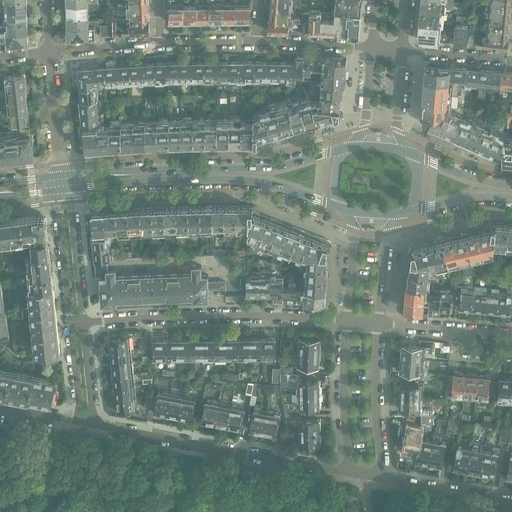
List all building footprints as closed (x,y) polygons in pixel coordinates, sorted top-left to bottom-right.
[(0,0),(1,9),(27,9),(26,0),(0,0)] [(119,5),(119,9),(148,8),(148,4),(149,3),(148,0),(126,0),(127,4),(119,5)] [(271,8),(291,11),(292,4),(297,5),(297,6),(301,6),(301,2),(290,0),(271,0),(271,3),(270,4),(270,7),(271,8)] [(335,0),(335,11),(360,13),(361,1),(346,0),(335,0)] [(454,2),(430,0),(421,0),(421,11),(440,13),(445,13),(446,6),(454,7),(454,2)] [(67,3),(67,14),(86,14),(86,8),(98,8),(98,3),(67,3)] [(184,22),(184,5),(169,5),(169,8),(169,22),(177,22),(177,24),(182,24),(182,22),(184,22)] [(184,5),(184,22),(189,22),(190,23),(195,23),(195,22),(197,22),(197,5),(184,5)] [(197,5),(197,22),(202,22),(202,23),(209,23),(210,5),(197,5)] [(210,5),(209,23),(216,23),(216,22),(222,22),(223,5),(210,5)] [(235,21),(236,5),(223,5),(222,22),(223,22),(223,23),(229,23),(229,21),(235,21)] [(236,5),(235,21),(236,21),(236,23),(242,23),(242,21),(249,21),(250,7),(250,5),(245,5),(236,5)] [(490,10),(489,16),(510,18),(511,8),(487,6),(486,9),(490,10)] [(148,8),(119,9),(119,14),(127,13),(127,19),(128,19),(149,18),(149,14),(148,13),(148,8)] [(270,14),(270,19),(292,21),(299,22),(300,18),(295,17),(295,18),(291,17),(291,11),(271,8),(271,9),(270,10),(270,13),(270,14)] [(0,14),(8,15),(8,20),(27,20),(27,9),(1,9),(0,9),(0,14)] [(310,11),(310,14),(309,23),(309,33),(319,33),(321,18),(321,11),(310,11)] [(360,13),(335,11),(335,12),(321,11),(321,18),(319,33),(337,34),(356,35),(356,34),(358,33),(359,33),(360,13)] [(421,11),(419,27),(438,29),(440,13),(421,11)] [(67,26),(95,25),(99,25),(99,20),(86,20),(86,14),(67,14),(67,26)] [(302,23),(309,23),(310,14),(303,14),(302,23)] [(485,26),(509,28),(510,18),(489,16),(488,22),(486,22),(485,26)] [(149,18),(128,19),(128,28),(129,34),(150,33),(149,18)] [(292,21),(270,19),(269,19),(268,31),(291,32),(292,21)] [(27,20),(8,20),(8,26),(0,26),(0,32),(28,31),(27,20)] [(101,25),(101,35),(110,35),(110,24),(101,25)] [(95,25),(67,26),(67,38),(95,36),(95,25)] [(455,25),(455,30),(454,38),(454,43),(466,44),(467,26),(455,25)] [(509,28),(485,26),(485,29),(488,30),(487,36),(508,38),(509,28)] [(438,29),(419,27),(418,38),(420,41),(437,42),(438,29)] [(28,31),(0,32),(1,37),(0,36),(0,46),(28,43),(28,31)] [(508,38),(487,36),(485,36),(484,46),(508,48),(508,38)] [(304,71),(304,56),(296,56),(296,64),(291,64),(291,82),(291,83),(295,83),(295,75),(304,76),(304,71)] [(322,69),(323,69),(323,65),(322,65),(323,63),(323,57),(304,56),(304,71),(308,72),(309,68),(322,69)] [(323,65),(323,69),(345,71),(346,59),(343,59),(343,58),(323,57),(323,63),(322,65),(323,65)] [(193,81),(192,63),(187,63),(187,62),(182,63),(181,63),(180,63),(181,81),(193,81)] [(205,81),(205,63),(203,63),(202,62),(198,62),(197,63),(192,63),(193,81),(205,81)] [(205,63),(205,81),(218,80),(218,63),(213,63),(211,62),(207,62),(206,63),(205,63)] [(222,63),(218,63),(218,80),(230,80),(230,63),(228,63),(227,62),(223,62),(222,63)] [(230,80),(242,81),(242,63),(237,63),(236,62),(232,62),(231,63),(230,63),(230,80)] [(242,63),(242,81),(255,81),(255,63),(254,63),(253,62),(248,62),(247,63),(242,63)] [(255,63),(255,81),(267,81),(267,63),(263,63),(261,62),(257,62),(256,63),(255,63)] [(267,81),(279,81),(280,63),(279,63),(277,62),(273,62),(272,63),(267,63),(267,81)] [(168,81),(168,64),(163,64),(161,63),(157,63),(156,64),(155,64),(156,82),(156,85),(165,85),(164,82),(168,81)] [(168,64),(168,81),(181,81),(180,63),(179,64),(178,63),(173,63),(172,64),(168,64)] [(280,63),(279,81),(291,82),(291,64),(287,64),(286,63),(282,63),(281,63),(280,63)] [(131,66),(131,83),(139,83),(139,86),(143,86),(143,82),(144,82),(143,65),(138,65),(136,64),(132,65),(131,66)] [(144,82),(156,82),(155,64),(154,64),(153,64),(148,64),(147,65),(143,65),(144,82)] [(118,66),(119,84),(131,83),(131,66),(129,66),(128,65),(123,65),(122,66),(118,66)] [(425,77),(449,79),(450,67),(429,65),(429,66),(426,66),(425,77)] [(105,67),(106,81),(106,85),(119,84),(118,66),(113,67),(112,66),(107,66),(106,67),(105,67)] [(80,87),(80,88),(98,87),(98,82),(106,81),(105,67),(91,68),(91,67),(81,68),(81,69),(78,69),(79,81),(78,81),(79,87),(80,87)] [(449,79),(466,81),(467,69),(450,67),(449,79)] [(321,80),(344,82),(345,71),(323,69),(322,69),(321,80)] [(466,86),(477,87),(479,70),(467,69),(466,81),(466,86)] [(477,87),(489,89),(491,70),(486,70),(480,70),(479,70),(477,87)] [(491,70),(489,89),(501,90),(502,72),(491,70)] [(511,72),(502,72),(501,90),(511,90),(511,72)] [(5,77),(6,89),(25,87),(26,85),(26,81),(25,80),(24,75),(18,75),(18,74),(14,74),(14,76),(5,77)] [(425,77),(423,100),(422,106),(425,106),(425,109),(424,116),(423,117),(422,117),(422,118),(421,119),(421,120),(422,121),(423,122),(441,130),(452,135),(462,112),(463,110),(464,104),(466,86),(466,81),(449,79),(425,77)] [(320,92),(342,94),(342,89),(344,87),(344,82),(321,80),(320,92)] [(6,89),(7,101),(26,99),(26,98),(27,97),(27,93),(25,92),(25,87),(6,89)] [(98,87),(80,88),(80,92),(79,92),(80,100),(81,100),(81,101),(102,99),(101,87),(98,88),(98,87)] [(313,103),(339,105),(340,101),(341,99),(342,94),(320,92),(320,99),(312,99),(313,103)] [(299,98),(306,124),(318,121),(313,103),(312,99),(309,95),(299,98)] [(132,97),(123,98),(124,106),(132,106),(132,97)] [(287,101),(295,128),(306,124),(299,98),(287,101)] [(26,99),(7,101),(9,113),(27,111),(27,110),(28,109),(28,105),(27,104),(26,99)] [(102,99),(81,101),(79,101),(79,103),(78,104),(79,107),(80,108),(81,113),(103,112),(102,99)] [(275,102),(283,131),(295,128),(287,101),(287,99),(275,102)] [(283,131),(275,102),(264,106),(265,110),(272,134),(283,131)] [(339,105),(313,103),(318,121),(340,115),(341,114),(342,113),(342,112),(341,111),(341,110),(340,110),(339,109),(340,105),(339,105)] [(253,120),(253,143),(256,143),(256,142),(256,141),(256,142),(258,142),(258,143),(259,144),(260,144),(261,144),(262,143),(266,136),(272,134),(265,110),(254,113),(253,120)] [(27,111),(9,113),(10,125),(16,124),(29,123),(29,122),(30,121),(29,117),(28,116),(27,111)] [(82,126),(84,125),(96,124),(100,124),(100,123),(104,123),(104,119),(104,112),(103,112),(81,113),(81,114),(80,116),(80,119),(81,120),(82,126)] [(462,112),(452,135),(463,139),(473,117),(462,112)] [(484,122),(473,117),(463,139),(474,144),(484,122)] [(182,120),(170,121),(170,144),(175,144),(175,145),(181,144),(181,143),(182,143),(182,120)] [(182,120),(182,143),(187,143),(187,144),(193,144),(193,143),(194,143),(194,120),(182,120)] [(194,120),(194,143),(199,143),(199,144),(205,144),(205,143),(206,143),(206,120),(194,120)] [(206,120),(206,143),(211,143),(211,144),(217,144),(217,143),(218,143),(218,120),(206,120)] [(230,143),(230,120),(218,120),(218,143),(223,142),(223,144),(229,144),(229,143),(230,143)] [(230,120),(230,143),(235,142),(235,144),(241,144),(241,143),(241,120),(230,120)] [(241,120),(241,143),(247,143),(247,144),(253,144),(253,143),(253,120),(241,120)] [(146,122),(146,145),(151,145),(151,146),(157,145),(157,144),(158,144),(158,121),(146,122)] [(158,121),(158,144),(163,144),(163,145),(169,145),(169,144),(170,144),(170,121),(158,121)] [(485,122),(484,122),(474,144),(485,149),(495,127),(496,125),(486,121),(485,122)] [(134,145),(134,122),(122,123),(122,146),(127,146),(127,147),(133,147),(133,146),(134,145)] [(134,122),(134,145),(139,145),(139,146),(145,146),(145,145),(146,145),(146,122),(134,122)] [(110,129),(110,147),(115,147),(115,148),(121,147),(121,146),(122,146),(122,123),(110,124),(110,129)] [(96,132),(96,124),(84,125),(86,148),(86,150),(87,150),(87,149),(88,150),(94,149),(93,148),(99,148),(98,131),(96,132)] [(98,131),(99,148),(103,148),(103,149),(109,148),(109,147),(110,147),(110,129),(100,129),(100,124),(96,124),(96,132),(98,131)] [(18,134),(21,158),(33,157),(29,127),(17,128),(18,134)] [(504,131),(495,127),(485,149),(490,152),(493,159),(493,160),(494,160),(495,160),(496,160),(497,160),(498,159),(498,158),(499,158),(499,160),(502,160),(504,137),(504,131)] [(6,136),(9,160),(21,158),(18,134),(6,136)] [(0,136),(0,160),(9,160),(6,136),(0,136)] [(511,138),(504,137),(502,160),(502,161),(508,162),(508,160),(511,160),(511,138)] [(230,207),(225,207),(225,231),(236,231),(237,207),(236,207),(236,206),(230,205),(230,207)] [(236,231),(249,231),(249,207),(248,207),(248,206),(242,205),(242,207),(237,207),(236,231)] [(165,208),(166,231),(169,230),(178,230),(177,207),(176,207),(176,206),(170,207),(170,208),(165,208)] [(182,207),(177,207),(178,230),(190,230),(189,207),(188,207),(188,206),(182,206),(182,207)] [(189,207),(190,230),(201,230),(201,207),(200,207),(200,206),(194,206),(194,207),(189,207)] [(213,229),(213,207),(212,207),(212,206),(206,206),(206,207),(201,207),(201,230),(213,229)] [(213,207),(213,229),(213,231),(225,231),(225,207),(224,207),(224,206),(218,206),(218,207),(213,207)] [(249,207),(249,231),(248,237),(256,240),(264,218),(259,216),(260,214),(257,208),(257,207),(257,206),(256,206),(255,206),(254,206),(253,206),(253,207),(249,207)] [(141,209),(142,232),(154,231),(153,208),(152,208),(152,207),(146,208),(146,209),(141,209)] [(153,208),(154,231),(166,231),(165,208),(164,208),(164,207),(158,207),(158,208),(153,208)] [(134,209),(129,210),(130,232),(142,232),(141,209),(140,209),(140,208),(134,208),(134,209)] [(122,210),(117,211),(118,229),(119,233),(130,232),(129,210),(128,210),(128,209),(122,209),(122,210)] [(110,211),(105,211),(107,235),(110,235),(112,235),(111,230),(118,229),(117,211),(116,211),(116,210),(110,210),(110,211)] [(94,231),(94,236),(107,235),(105,211),(100,212),(99,211),(93,211),(93,214),(92,214),(92,215),(86,215),(86,222),(88,222),(88,224),(86,224),(86,232),(94,231)] [(31,240),(33,254),(50,252),(47,217),(46,218),(44,216),(44,215),(34,217),(36,240),(31,240)] [(21,218),(25,241),(31,240),(36,240),(34,217),(21,218)] [(10,220),(13,243),(25,241),(21,218),(10,220)] [(254,244),(265,249),(276,220),(270,218),(269,220),(264,218),(256,240),(254,244)] [(13,243),(10,220),(0,221),(0,235),(1,244),(13,243)] [(265,249),(276,253),(286,227),(282,225),(282,223),(276,220),(265,249)] [(493,254),(494,247),(496,223),(493,223),(493,224),(494,224),(494,225),(493,225),(493,224),(492,223),(492,222),(491,222),(490,222),(489,222),(488,222),(487,223),(483,230),(483,231),(482,231),(482,232),(479,233),(484,256),(493,254)] [(496,223),(494,247),(506,248),(508,225),(502,224),(503,223),(497,223),(496,223)] [(289,252),(298,229),(292,227),(292,229),(286,227),(276,253),(287,257),(289,252)] [(301,256),(302,252),(308,235),(304,233),(305,232),(298,229),(289,252),(301,257),(301,256)] [(473,233),(467,234),(472,259),(484,256),(479,233),(474,234),(474,233),(473,233)] [(459,237),(456,238),(461,262),(464,271),(474,268),(472,259),(467,234),(459,236),(460,236),(459,236),(459,237)] [(92,241),(93,249),(111,247),(110,235),(107,235),(94,236),(92,236),(93,241),(92,241)] [(308,235),(302,252),(326,253),(327,253),(327,246),(328,246),(329,245),(330,245),(330,244),(330,243),(330,242),(330,241),(329,241),(315,235),(314,237),(308,235)] [(444,240),(449,265),(461,262),(456,238),(451,239),(451,238),(450,239),(450,238),(444,240)] [(449,265),(444,240),(436,241),(437,242),(435,242),(436,243),(432,244),(436,262),(438,267),(449,265)] [(412,260),(436,262),(432,244),(428,245),(427,244),(426,245),(426,244),(412,248),(411,248),(410,248),(410,249),(410,250),(410,251),(410,252),(411,252),(412,252),(411,260),(412,260)] [(111,247),(93,249),(93,256),(94,256),(95,261),(107,260),(113,259),(111,247)] [(50,252),(33,254),(26,254),(28,266),(51,263),(50,252)] [(302,252),(301,256),(306,256),(305,264),(326,266),(327,260),(325,258),(326,253),(302,252)] [(107,260),(95,261),(96,277),(101,277),(102,303),(117,303),(117,300),(194,297),(194,300),(209,299),(208,289),(225,288),(225,281),(208,282),(208,275),(201,275),(201,265),(193,265),(193,273),(115,276),(115,269),(107,269),(107,260)] [(410,267),(409,272),(431,274),(432,267),(438,267),(436,262),(412,260),(411,265),(410,267)] [(52,274),(51,263),(28,266),(29,277),(52,274)] [(304,275),(306,275),(327,277),(328,272),(326,270),(326,266),(305,264),(304,275)] [(407,279),(407,285),(430,286),(431,274),(409,272),(409,279),(407,279)] [(53,285),(52,274),(29,277),(30,288),(53,285)] [(306,275),(304,287),(304,288),(326,289),(327,277),(306,275)] [(259,295),(259,276),(247,276),(246,294),(251,295),(252,295),(256,296),(257,295),(259,295)] [(271,277),(259,276),(259,295),(260,295),(260,296),(265,296),(266,295),(271,295),(271,277)] [(0,337),(9,336),(0,277),(0,337)] [(283,277),(271,277),(271,295),(275,295),(275,299),(283,299),(283,286),(283,277)] [(28,288),(29,298),(54,296),(53,285),(30,288),(28,288)] [(421,300),(429,300),(429,295),(430,292),(431,291),(432,287),(430,286),(407,285),(406,296),(421,297),(421,300)] [(283,299),(304,300),(304,292),(302,291),(302,287),(283,286),(283,299)] [(304,292),(304,300),(322,300),(325,300),(326,289),(304,288),(304,287),(302,287),(302,291),(304,292)] [(474,290),(473,309),(474,309),(474,310),(480,311),(480,310),(485,310),(487,291),(487,288),(474,287),(474,290)] [(441,295),(440,310),(448,311),(450,309),(452,289),(441,288),(441,295)] [(474,290),(462,289),(460,308),(466,308),(466,309),(472,310),(472,309),(473,309),(474,290)] [(499,292),(498,311),(498,312),(504,313),(504,312),(510,312),(511,291),(508,290),(508,293),(499,292)] [(498,311),(499,292),(487,291),(485,310),(490,311),(490,312),(496,312),(496,311),(498,311)] [(429,295),(429,300),(428,310),(427,313),(428,313),(428,312),(437,313),(440,311),(440,310),(441,295),(435,294),(433,296),(429,295)] [(29,298),(31,309),(55,307),(54,296),(29,298)] [(405,308),(428,310),(429,300),(421,300),(421,297),(406,296),(405,309),(405,308)] [(55,307),(31,309),(32,320),(56,318),(55,307)] [(32,320),(33,331),(58,329),(56,318),(32,320)] [(33,331),(34,342),(59,340),(58,329),(33,331)] [(109,345),(110,352),(131,349),(129,337),(110,339),(110,344),(109,345)] [(243,339),(239,339),(239,359),(251,359),(251,338),(244,338),(243,339)] [(257,338),(251,338),(251,359),(263,359),(263,339),(258,339),(257,338)] [(263,339),(263,359),(275,359),(275,339),(274,339),(273,338),(268,338),(267,339),(263,339)] [(299,352),(321,353),(321,339),(300,338),(299,352)] [(167,360),(167,340),(161,340),(160,339),(156,339),(155,340),(154,340),(154,361),(167,360)] [(179,360),(179,339),(172,339),(171,340),(167,340),(167,360),(179,360)] [(185,339),(179,339),(179,360),(191,360),(191,340),(186,340),(185,339)] [(195,340),(191,340),(191,360),(203,360),(203,339),(196,339),(195,340)] [(215,360),(215,340),(210,340),(209,339),(203,339),(203,360),(215,360)] [(215,340),(215,360),(227,360),(227,339),(220,339),(219,340),(215,340)] [(233,339),(227,339),(227,360),(239,359),(239,339),(234,339),(233,339)] [(59,340),(34,342),(35,354),(60,351),(59,340)] [(401,358),(424,360),(425,352),(429,352),(432,352),(443,353),(443,347),(433,346),(429,347),(417,346),(417,345),(408,345),(403,345),(403,350),(402,350),(401,358)] [(112,361),(112,363),(132,361),(131,349),(110,352),(111,359),(112,361)] [(14,363),(20,365),(22,361),(16,359),(11,356),(6,351),(3,355),(8,359),(14,363)] [(321,353),(299,352),(298,365),(320,367),(321,353)] [(424,360),(401,358),(400,366),(401,366),(401,371),(406,372),(406,373),(415,373),(423,373),(424,360)] [(112,368),(113,375),(133,373),(132,361),(112,363),(113,368),(112,368)] [(0,394),(6,395),(11,371),(0,369),(0,394)] [(6,395),(18,398),(22,374),(11,371),(6,395)] [(115,384),(115,387),(134,385),(133,373),(113,375),(113,383),(115,384)] [(280,380),(281,385),(281,386),(296,386),(296,394),(320,393),(320,380),(298,380),(298,373),(292,373),(281,374),(280,380)] [(452,395),(464,397),(466,375),(464,374),(460,373),(458,374),(454,374),(453,375),(447,375),(446,392),(452,393),(452,395)] [(18,398),(29,400),(33,376),(22,374),(18,398)] [(466,375),(464,397),(476,398),(478,376),(477,376),(476,375),(472,374),(470,375),(466,375)] [(478,376),(476,398),(480,398),(488,399),(488,395),(493,395),(495,382),(490,381),(490,377),(485,376),(484,375),(480,375),(479,376),(478,376)] [(33,376),(29,400),(40,402),(45,378),(33,376)] [(498,400),(510,401),(511,379),(510,378),(506,377),(504,378),(500,378),(499,382),(495,382),(493,395),(498,396),(498,400)] [(45,378),(40,402),(52,404),(53,399),(55,399),(58,380),(45,378)] [(400,396),(420,397),(421,390),(423,390),(423,385),(432,386),(432,380),(420,380),(420,385),(401,384),(400,396)] [(254,383),(252,395),(258,397),(260,384),(254,383)] [(114,391),(115,399),(136,397),(134,385),(115,387),(115,390),(114,391)] [(282,397),(281,386),(281,385),(274,385),(276,398),(282,397)] [(157,414),(166,416),(170,395),(158,392),(156,398),(152,397),(150,408),(154,409),(154,412),(158,413),(157,414)] [(320,393),(296,394),(297,408),(319,408),(319,402),(320,402),(320,393)] [(170,395),(166,416),(179,418),(183,397),(170,395)] [(144,407),(150,408),(152,397),(146,396),(144,407)] [(419,415),(421,415),(431,416),(431,410),(422,410),(422,405),(426,405),(426,397),(420,397),(400,396),(399,409),(419,410),(419,415)] [(136,397),(115,399),(116,406),(117,407),(117,411),(125,411),(125,413),(131,413),(130,412),(137,411),(136,397)] [(183,397),(179,418),(188,420),(188,419),(192,420),(196,400),(183,397)] [(205,423),(215,425),(219,402),(206,400),(202,421),(206,422),(205,423)] [(215,425),(227,427),(232,405),(219,402),(215,425)] [(232,405),(227,427),(237,429),(237,427),(240,428),(244,407),(232,405)] [(254,432),(263,434),(267,411),(260,410),(261,407),(255,405),(250,430),(255,431),(254,432)] [(267,411),(263,434),(271,435),(271,434),(276,435),(280,414),(267,411)] [(431,416),(421,415),(421,427),(424,427),(424,425),(437,424),(436,416),(431,416)] [(448,432),(453,433),(456,419),(451,418),(448,432)] [(299,421),(300,433),(321,433),(320,419),(299,420),(299,421)] [(411,454),(416,455),(419,439),(422,428),(421,428),(408,426),(408,427),(403,426),(401,435),(406,436),(404,448),(405,448),(405,449),(411,450),(411,449),(412,449),(411,454)] [(500,441),(506,442),(508,429),(502,428),(500,441)] [(287,437),(291,438),(292,432),(282,430),(279,442),(286,443),(287,437)] [(321,433),(300,433),(300,445),(299,445),(299,446),(320,446),(321,446),(321,433)] [(419,439),(416,455),(416,460),(420,461),(420,463),(429,465),(433,442),(419,439)] [(433,442),(429,465),(437,466),(437,464),(442,465),(446,442),(441,441),(440,443),(433,442)] [(458,470),(467,472),(471,449),(462,448),(463,445),(457,444),(453,467),(458,468),(458,470)] [(485,452),(481,474),(494,477),(499,452),(500,452),(500,448),(494,447),(493,453),(485,452)] [(480,474),(481,474),(485,452),(471,449),(467,472),(475,473),(475,471),(480,472),(480,474)] [(336,491),(334,501),(352,505),(353,501),(354,499),(354,495),(336,491)]
